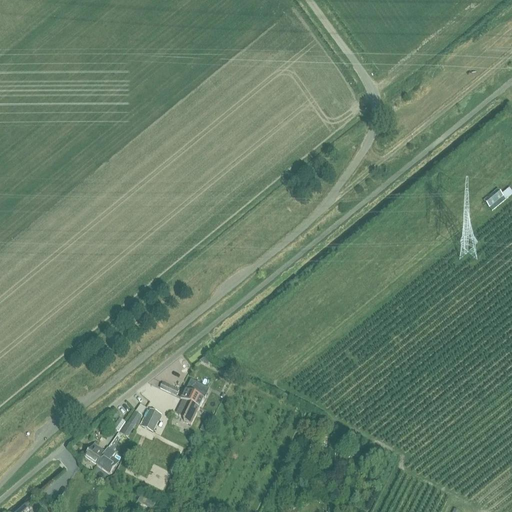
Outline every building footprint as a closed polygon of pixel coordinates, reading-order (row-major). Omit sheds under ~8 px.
[(511,192),(509,189),(502,195),(498,190),(483,203),(489,209),(490,208),(493,212),(507,201),(506,201),(511,196),(511,192)] [(179,392),(163,384),(160,390),(177,398),(179,392)] [(181,400),(184,402),(200,410),(204,400),(185,391),(181,400)] [(184,423),(192,426),(200,410),(184,402),(179,413),(181,414),(179,417),(186,420),(184,423)] [(150,412),(142,429),(154,434),(162,417),(150,412)] [(133,418),(126,428),(121,435),(127,439),(141,418),(136,414),(133,418)] [(208,414),(203,425),(207,427),(212,416),(208,414)] [(119,433),(126,423),(120,419),(113,429),(119,433)] [(85,458),(97,467),(104,458),(103,457),(105,453),(95,446),(85,458)] [(105,453),(103,457),(104,458),(97,467),(109,475),(118,463),(112,458),(115,454),(108,449),(105,453)] [(156,504),(149,500),(145,506),(153,511),(156,504)]
